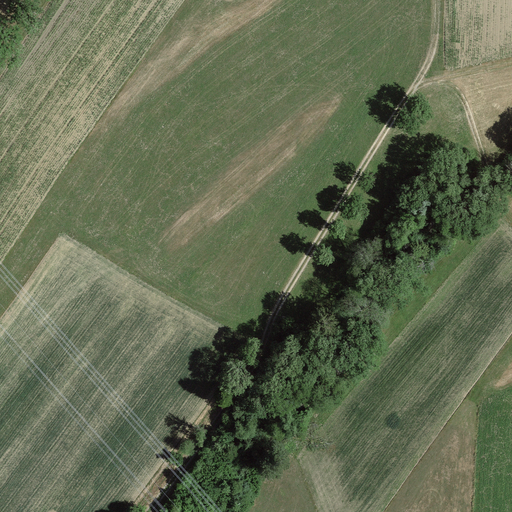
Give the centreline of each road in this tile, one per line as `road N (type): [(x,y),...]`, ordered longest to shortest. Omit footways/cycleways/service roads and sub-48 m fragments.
road 1 (track): [(149,511),(248,370),(417,89),(433,51),(437,0)]
road 2 (track): [(393,511),(470,396),(511,352)]
road 3 (track): [(511,227),(482,174),(458,78)]
